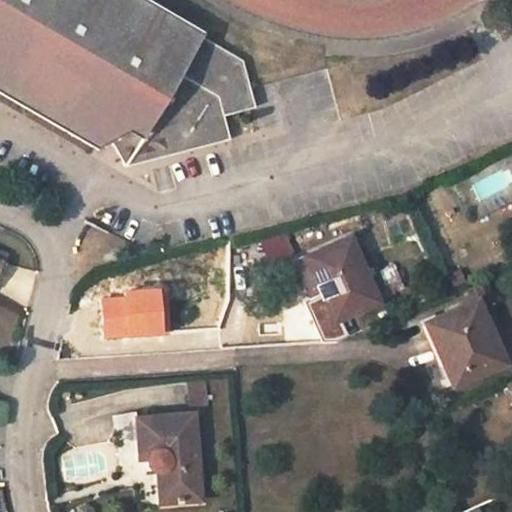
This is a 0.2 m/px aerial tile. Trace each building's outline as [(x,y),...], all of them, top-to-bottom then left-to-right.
[(129,166),(207,37),(172,16),(170,19),(146,5),(148,2),(144,0),(0,0),(0,87),(100,147),(113,141),(125,162),(129,166)] [(207,37),(129,166),(230,138),(225,115),(256,107),(250,86),(243,59),(207,37)] [(267,261),(293,257),(289,234),(264,238),(267,261)] [(349,238),(306,256),(321,291),(333,319),(377,300),(349,238)] [(311,296),(321,291),(306,256),(296,261),(311,296)] [(212,265),(211,284),(230,285),(230,266),(212,265)] [(493,294),(484,276),(474,280),(482,299),(493,294)] [(126,292),(127,298),(104,300),(107,336),(163,333),(160,290),(126,292)] [(476,300),(426,323),(454,385),(504,362),(476,300)] [(192,406),(207,405),(205,381),(190,382),(192,406)] [(198,500),(192,414),(138,418),(141,456),(146,456),(147,461),(150,466),(153,468),(157,470),(159,502),(198,500)]
